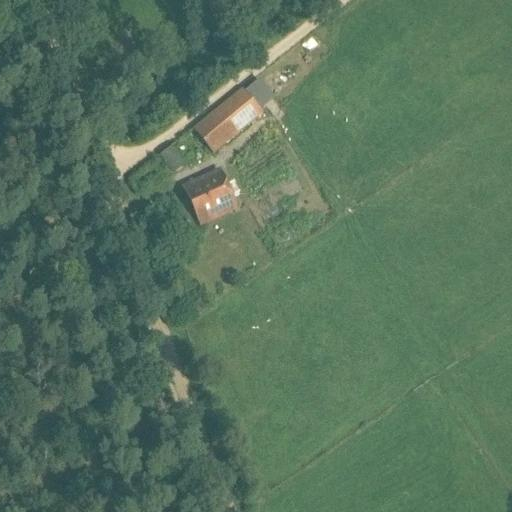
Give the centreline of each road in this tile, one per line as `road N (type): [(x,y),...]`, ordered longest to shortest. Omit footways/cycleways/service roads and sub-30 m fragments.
road 1 (track): [(239,511),(41,0)]
road 2 (track): [(347,0),(114,183)]
